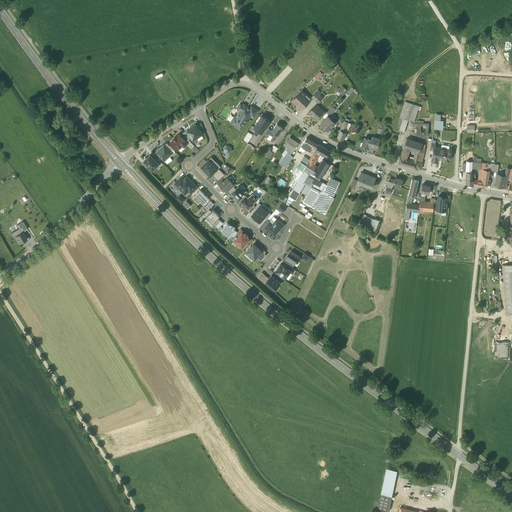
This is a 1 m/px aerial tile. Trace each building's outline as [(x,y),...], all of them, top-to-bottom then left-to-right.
[(314,76),(317,79),(323,74),(320,70),(314,76)] [(335,93),(338,95),(340,93),(342,95),(346,90),(342,86),(335,93)] [(352,86),(346,92),(349,95),(355,89),(352,86)] [(311,99),(302,90),(292,100),(296,103),(303,108),(311,99)] [(319,95),(314,100),(318,103),(323,98),(319,95)] [(247,107),(240,103),(237,108),(240,110),(235,117),(234,116),(231,122),(237,126),(238,124),(243,127),(251,115),(247,112),(248,111),(246,109),(247,107)] [(408,103),(403,119),(408,120),(408,121),(414,123),(419,106),(408,103)] [(258,110),(251,106),(248,111),(247,112),(251,115),(253,117),(258,110)] [(322,113),(315,106),(309,112),(316,119),(322,113)] [(332,107),(327,112),(330,115),(335,109),(332,107)] [(262,116),(254,127),(256,129),(254,132),(257,134),(259,131),(261,132),(269,121),(262,116)] [(327,117),(321,123),(324,126),(324,127),(327,130),(330,127),(331,128),(335,123),(328,116),(327,117)] [(434,129),(443,129),(443,120),(434,120),(434,129)] [(344,122),(337,137),(343,140),(346,132),(344,131),(347,125),(345,124),(346,123),(344,122)] [(202,133),(196,124),(187,130),(192,137),(193,139),(202,133)] [(277,124),(272,130),(272,131),(278,135),(281,132),(280,131),(282,128),(280,126),(280,125),(278,124),(277,124)] [(417,124),(416,134),(428,135),(429,125),(417,124)] [(268,128),(264,134),(268,137),(270,135),(270,134),(272,131),(272,130),(272,131),(268,128)] [(192,137),(187,130),(182,133),(188,139),(192,137)] [(278,135),(272,131),(270,134),(273,137),(272,138),(274,140),(278,135)] [(248,132),(243,140),(248,142),(253,135),(248,132)] [(179,134),(177,137),(176,137),(173,139),(173,140),(171,143),(177,149),(182,145),(183,146),(185,146),(186,144),(186,143),(185,142),(186,141),(179,134)] [(290,137),(284,145),(287,147),(285,149),(288,151),(287,152),(290,155),(296,147),(297,146),(298,143),(290,137)] [(318,144),(306,137),(304,141),(304,142),(301,146),(306,149),(309,145),(316,148),(318,144)] [(372,137),(371,140),(364,138),(362,146),(369,148),(369,146),(377,149),(380,140),(372,137)] [(425,145),(407,138),(402,151),(408,153),(409,152),(409,149),(415,151),(416,150),(420,151),(419,154),(416,168),(421,169),(422,163),(425,148),(425,145)] [(194,145),(188,139),(186,141),(185,142),(186,143),(186,144),(187,144),(191,148),(194,145)] [(172,149),(166,142),(164,145),(170,151),(172,149)] [(164,145),(163,144),(159,147),(160,149),(156,152),(164,160),(174,154),(170,151),(164,145)] [(331,151),(319,144),(310,160),(309,162),(313,164),(319,154),(321,155),(322,153),(328,157),(331,151)] [(435,147),(434,147),(433,150),(431,160),(437,162),(438,158),(444,159),(444,160),(445,160),(448,161),(449,159),(451,152),(452,151),(452,150),(451,149),(450,149),(448,149),(435,147)] [(408,153),(402,151),(401,157),(400,157),(399,162),(411,166),(412,162),(413,162),(413,161),(409,160),(410,156),(407,156),(408,153)] [(290,155),(287,152),(280,163),(286,167),(293,157),(290,155)] [(413,161),(413,162),(412,162),(411,166),(416,168),(419,154),(415,153),(413,161)] [(153,170),(158,165),(159,164),(154,159),(150,155),(144,161),(148,165),(153,170)] [(309,162),(310,160),(304,156),(297,168),(298,169),(295,175),(299,178),(303,171),(305,167),(309,162)] [(156,157),(154,159),(159,164),(158,165),(159,167),(163,163),(156,157)] [(213,164),(208,159),(206,161),(203,164),(201,166),(204,169),(204,170),(205,170),(207,172),(210,176),(213,173),(217,169),(213,164)] [(323,159),(318,167),(317,169),(315,168),(314,167),(312,171),(311,171),(317,174),(322,177),(330,163),(323,159)] [(313,164),(309,162),(305,167),(311,170),(312,171),(314,167),(315,165),(313,164)] [(217,169),(213,173),(214,174),(214,175),(218,180),(224,174),(218,168),(217,169)] [(376,178),(361,172),(358,180),(357,182),(358,182),(371,188),(376,178)] [(502,176),(500,174),(497,173),(495,181),(496,183),(498,184),(498,185),(503,187),(505,177),(504,177),(502,176)] [(302,174),(294,189),(298,191),(306,177),(302,174)] [(306,177),(298,191),(300,192),(300,191),(302,188),(305,183),(311,187),(319,192),(320,190),(318,189),(322,183),(322,182),(315,178),(311,175),(309,178),(306,177)] [(187,176),(183,179),(181,177),(175,183),(180,188),(185,194),(189,191),(191,193),(193,191),(189,187),(193,182),(187,176)] [(224,181),(220,185),(224,190),(226,189),(225,189),(232,183),(233,183),(232,182),(228,178),(228,177),(224,181)] [(403,179),(396,177),(395,180),(394,179),(392,184),(393,184),(400,187),(403,179)] [(330,178),(327,184),(336,189),(339,182),(330,178)] [(353,178),(349,187),(355,189),(358,182),(357,182),(358,180),(353,178)] [(419,181),(412,179),(408,194),(415,196),(419,181)] [(193,182),(189,187),(193,191),(197,187),(193,182)] [(232,183),(225,189),(226,189),(228,192),(233,186),(234,185),(232,183)] [(311,187),(305,183),(302,188),(308,192),(311,187)] [(336,189),(327,184),(326,185),(322,183),(318,189),(320,190),(333,197),(337,189),(336,189)] [(430,185),(422,184),(421,192),(420,200),(424,201),(425,193),(428,194),(429,189),(430,190),(430,185)] [(228,192),(227,192),(231,196),(233,194),(231,193),(235,188),(233,186),(228,192)] [(235,188),(231,193),(233,194),(237,199),(245,192),(238,186),(235,188)] [(319,192),(311,187),(308,192),(307,195),(305,198),(309,200),(313,203),(319,192)] [(200,190),(193,197),(198,203),(200,201),(203,204),(209,198),(200,190)] [(320,190),(319,192),(313,203),(309,200),(307,203),(307,204),(325,215),(334,198),(333,197),(320,190)] [(248,198),(242,203),(245,206),(248,210),(249,209),(248,209),(251,207),(253,205),(253,204),(257,200),(258,199),(252,194),(251,195),(250,195),(248,197),(248,198)] [(415,196),(408,194),(406,203),(407,203),(411,204),(412,199),(415,198),(415,196)] [(245,195),(240,201),(242,203),(248,198),(246,196),(245,195)] [(443,196),(438,196),(438,199),(437,209),(438,209),(442,210),(446,210),(447,200),(447,198),(447,197),(443,197),(443,196)] [(424,201),(420,200),(419,205),(419,209),(423,210),(433,211),(433,209),(434,202),(432,202),(431,202),(424,201)] [(211,201),(205,207),(207,210),(209,208),(214,204),(211,201)] [(282,202),(277,207),(283,212),(288,206),(282,202)] [(411,204),(407,203),(406,209),(418,211),(419,209),(419,205),(411,204)] [(264,218),(269,212),(261,205),(252,216),(260,223),(264,218)] [(206,216),(213,223),(218,218),(220,216),(213,209),(211,211),(206,216)] [(367,217),(364,224),(375,229),(378,223),(367,217)] [(277,219),(274,221),(271,219),(269,221),(265,227),(275,235),(278,231),(283,224),(277,219)] [(227,222),(223,227),(222,227),(221,229),(229,237),(231,234),(235,230),(235,229),(234,228),(235,226),(230,223),(230,224),(227,222)] [(27,239),(22,232),(18,235),(16,231),(13,233),(11,234),(14,238),(15,237),(19,244),(24,241),(26,240),(26,239),(27,239)] [(245,232),(244,233),(242,232),(239,235),(234,241),(238,244),(240,243),(243,246),(247,242),(250,238),(247,236),(248,235),(247,234),(246,233),(245,232)] [(253,243),(246,252),(255,259),(257,257),(262,251),(260,249),(253,243)] [(262,251),(257,257),(261,261),(266,254),(264,253),(262,251)] [(300,257),(291,251),(289,255),(288,254),(285,259),(293,264),(296,260),(297,261),(300,257)] [(310,256),(304,253),(301,258),(306,261),(310,256)] [(286,267),(281,263),(276,271),(286,277),(290,271),(291,270),(286,267)] [(511,263),(502,265),(506,309),(511,308),(511,263)] [(295,269),(288,264),(286,267),(291,270),(290,271),(292,273),(295,269)] [(264,284),(265,283),(269,278),(262,272),(257,277),(264,284)] [(281,283),(271,275),(269,278),(265,283),(272,289),(275,286),(277,287),(281,283)] [(386,470),(381,494),(392,497),(397,473),(386,470)] [(402,485),(442,495),(443,489),(403,479),(402,485)] [(392,497),(381,494),(378,509),(387,511),(388,511),(392,497)]
